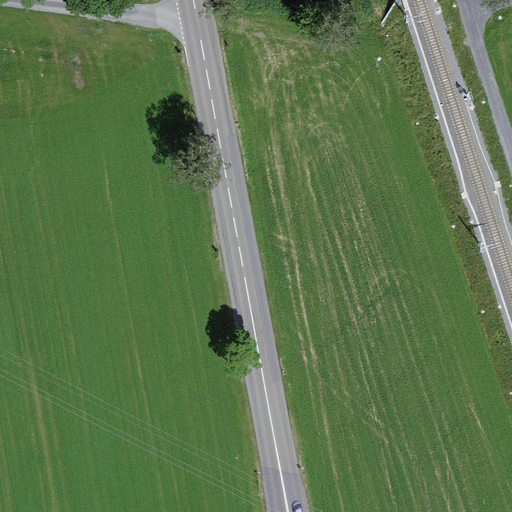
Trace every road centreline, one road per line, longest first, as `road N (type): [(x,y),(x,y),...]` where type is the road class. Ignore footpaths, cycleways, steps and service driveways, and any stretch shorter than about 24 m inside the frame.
road 1 (primary): [(194,0),(287,511)]
road 2 (track): [(463,0),(511,150)]
road 3 (track): [(60,0),(198,18)]
